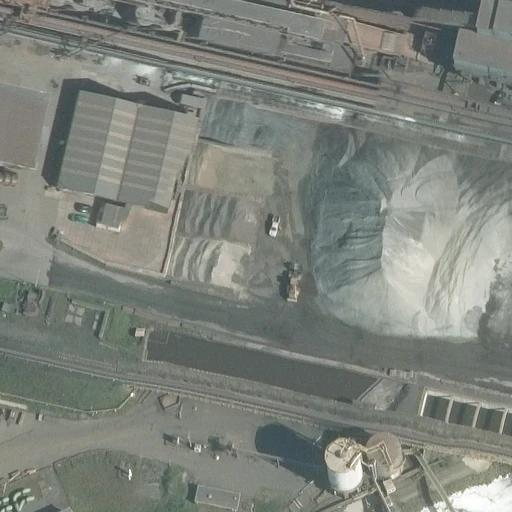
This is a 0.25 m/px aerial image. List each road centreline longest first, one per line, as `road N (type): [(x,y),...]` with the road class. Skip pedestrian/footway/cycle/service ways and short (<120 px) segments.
road 1 (unknown): [(19,241),(511,377)]
road 2 (unknown): [(19,241),(42,160),(46,97),(35,72),(0,47)]
